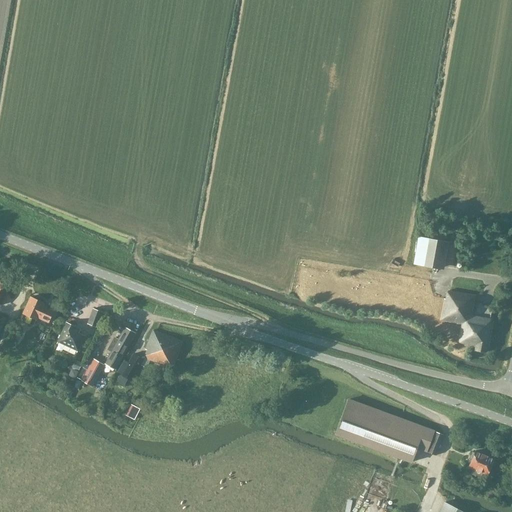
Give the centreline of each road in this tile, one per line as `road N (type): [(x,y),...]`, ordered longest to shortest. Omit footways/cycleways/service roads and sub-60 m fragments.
road 1 (tertiary): [(511,421),(217,319)]
road 2 (tertiary): [(506,387),(217,319)]
road 3 (tertiary): [(217,319),(0,236)]
road 4 (track): [(140,238),(136,261),(143,269),(276,329)]
